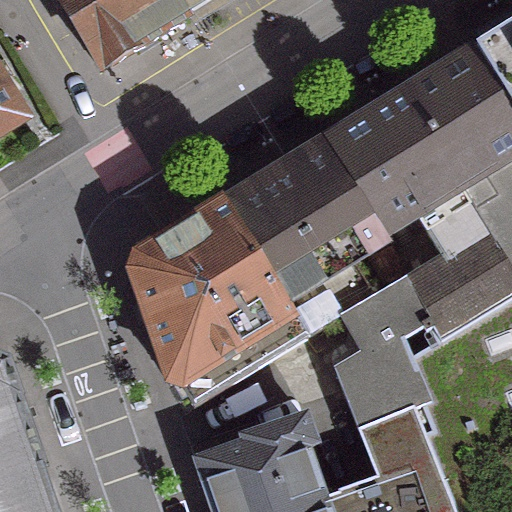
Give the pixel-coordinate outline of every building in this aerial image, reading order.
[(104,68),(183,18),(172,0),(52,0),(98,73),(105,69),(104,68)] [(172,0),(183,18),(212,0),(172,0)] [(511,511),(511,30),(471,56),(511,122),(511,300),(439,345),(436,346),(409,365),(406,367),(423,408),(411,413),(449,511),(511,511)] [(252,372),(341,318),(371,301),(346,261),(414,220),(440,266),(408,285),(405,286),(427,324),(424,325),(428,332),(436,346),(439,345),(511,300),(511,122),(471,56),(333,139),(324,145),(325,146),(317,151),(285,170),(284,168),(247,190),(248,192),(214,212),(134,261),(128,277),(166,384),(178,388),(239,351),(252,372)] [(0,134),(20,122),(0,89),(0,134)] [(411,413),(423,408),(406,367),(409,365),(400,342),(420,330),(423,335),(428,332),(424,325),(427,324),(405,286),(408,285),(405,281),(371,301),(341,318),(365,360),(333,379),(337,390),(355,435),(356,434),(411,413)] [(0,503),(44,489),(13,400),(14,400),(2,366),(0,365),(0,503)] [(449,511),(411,413),(356,434),(355,435),(375,485),(319,504),(300,451),(310,448),(301,420),(258,435),(239,442),(241,447),(193,464),(209,511),(449,511)] [(0,511),(51,511),(44,489),(0,503),(0,511)]
